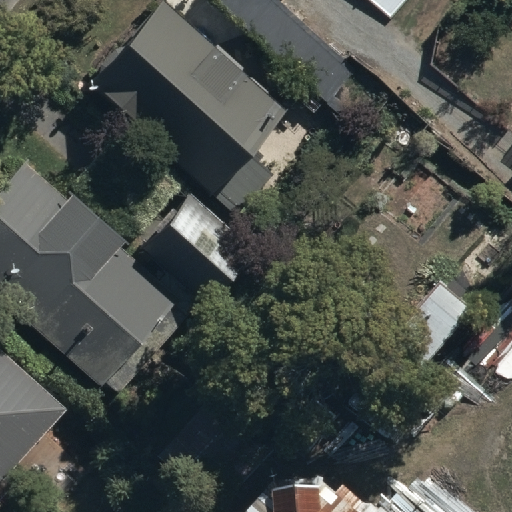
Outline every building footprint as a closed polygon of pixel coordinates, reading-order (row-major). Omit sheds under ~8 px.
[(273,0),(216,0),(210,7),(336,117),(367,82),(273,0)] [(352,0),(389,33),(416,4),(412,0),(352,0)] [(277,119),(154,11),(83,91),(209,202),(214,196),(235,215),(267,178),(246,160),(270,133),(267,130),(277,119)] [(80,198),(137,249),(178,204),(121,153),(80,198)] [(184,322),(33,182),(0,216),(0,320),(100,413),(184,322)] [(257,279),(191,223),(153,268),(219,323),(257,279)] [(383,352),(416,379),(471,314),(438,287),(383,352)] [(0,358),(0,495),(69,423),(0,358)]
